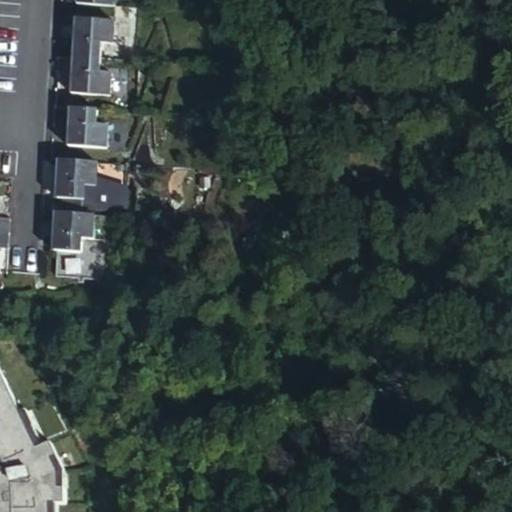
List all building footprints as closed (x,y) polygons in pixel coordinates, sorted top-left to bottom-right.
[(81,54),(109,56),(111,34),(120,34),(121,17),(83,15),(81,54)] [(108,72),(109,56),(81,54),(78,89),(117,92),(118,73),(108,72)] [(104,126),(105,107),(77,105),(74,141),(113,143),(115,126),(104,126)] [(102,178),(104,160),(86,159),(65,157),(62,194),(91,196),(92,177),(102,178)] [(0,234),(18,236),(19,220),(2,218),(3,196),(0,195),(0,234)] [(99,230),(100,211),(62,208),(59,245),(64,245),(63,271),(93,272),(95,246),(87,246),(88,229),(99,230)] [(0,248),(17,250),(18,236),(0,234),(0,248)] [(0,361),(0,511),(50,511),(51,502),(65,504),(67,472),(53,441),(39,447),(0,361)]
